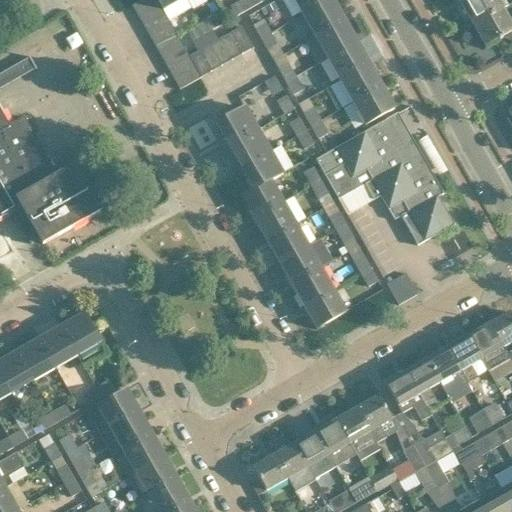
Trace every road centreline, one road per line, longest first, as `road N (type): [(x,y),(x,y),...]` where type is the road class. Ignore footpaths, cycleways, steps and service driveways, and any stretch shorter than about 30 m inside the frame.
road 1 (residential): [(301,384),(80,0)]
road 2 (residential): [(203,438),(115,300),(96,287),(79,282),(0,324)]
road 3 (residential): [(301,384),(511,262)]
road 4 (residential): [(511,219),(450,107)]
road 5 (residential): [(450,107),(389,0)]
